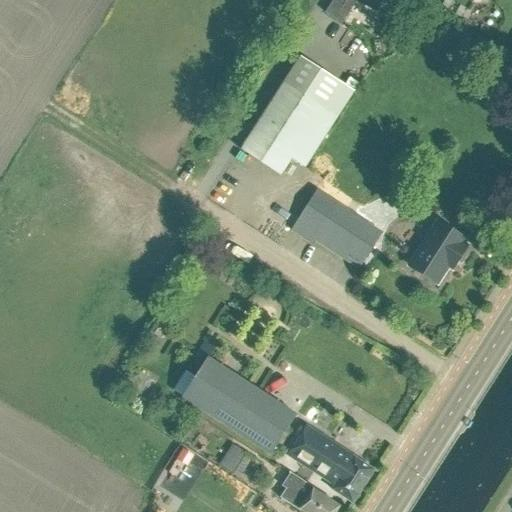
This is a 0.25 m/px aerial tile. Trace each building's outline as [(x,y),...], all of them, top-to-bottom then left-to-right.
[(305,169),(350,91),(297,57),(239,149),(281,177),(291,160),(305,169)] [(359,271),(377,242),(312,200),(292,231),(313,245),(315,242),(359,271)] [(436,224),(406,271),(434,289),(446,270),(450,273),(464,250),(460,248),(464,241),(436,224)] [(209,357),(214,347),(203,340),(197,350),(209,357)] [(269,454),(295,414),(207,357),(181,397),(269,454)] [(353,504),(374,471),(307,428),(289,455),(335,485),(332,491),(353,504)] [(240,482),(253,460),(231,448),(219,469),(240,482)] [(182,451),(175,462),(185,469),(192,458),(182,451)] [(286,490),(280,499),(299,511),(301,511),(302,511),(335,511),(338,508),(312,490),(289,476),(282,487),(286,490)]
